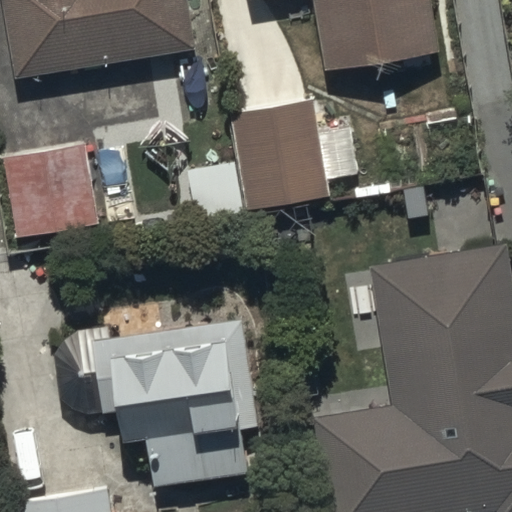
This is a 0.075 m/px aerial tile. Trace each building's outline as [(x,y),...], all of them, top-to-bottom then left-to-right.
[(0,0),(12,83),(199,57),(190,0),(0,0)] [(444,64),(432,0),(251,0),(253,7),(291,0),(314,0),(329,84),(444,64)] [(231,118),(240,181),(198,188),(204,227),(330,208),(326,185),(360,180),(352,133),(318,138),(314,105),(231,118)] [(86,143),(8,152),(17,230),(95,220),(86,143)] [(511,511),(511,256),(373,275),(392,410),(313,421),(325,511),(511,511)] [(244,328),(95,345),(103,418),(124,417),(126,455),(153,453),(157,490),(248,480),(244,442),(256,440),(244,328)] [(112,511),(109,494),(18,511),(112,511)]
